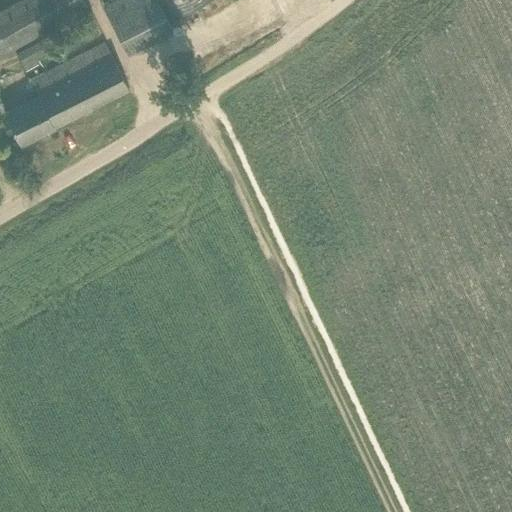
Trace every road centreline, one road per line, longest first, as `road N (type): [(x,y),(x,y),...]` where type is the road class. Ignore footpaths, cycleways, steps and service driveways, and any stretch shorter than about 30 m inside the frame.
road 1 (track): [(197,98),(392,511)]
road 2 (unclassified): [(0,214),(197,98),(337,0)]
